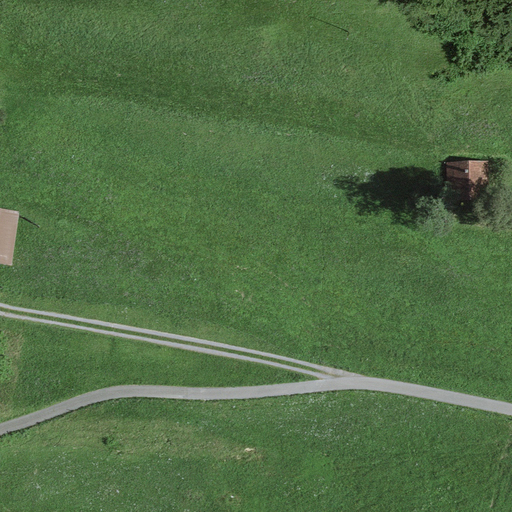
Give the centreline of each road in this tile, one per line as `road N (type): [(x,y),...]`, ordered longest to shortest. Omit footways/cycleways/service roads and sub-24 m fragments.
road 1 (track): [(0,429),(116,391),(370,383),(511,410)]
road 2 (track): [(370,383),(0,309)]
